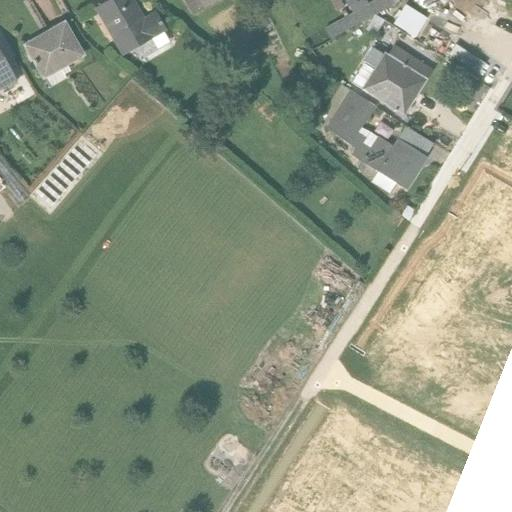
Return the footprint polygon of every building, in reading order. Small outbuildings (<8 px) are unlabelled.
[(112,0),(96,9),(95,10),(122,56),(166,31),(155,12),(142,20),(129,0),(112,0)] [(219,0),(182,0),(192,16),(219,0)] [(351,13),(323,29),(329,41),(358,25),(398,3),(396,0),(374,0),(367,5),(364,0),(342,0),(347,8),(351,13)] [(338,0),(328,0),(336,13),(344,9),(338,0)] [(374,16),(366,30),(376,36),(384,22),(374,16)] [(62,25),(24,47),(48,89),(65,79),(63,76),(69,72),(66,67),(81,58),(62,25)] [(417,78),(423,82),(430,71),(392,47),(386,55),(383,53),(381,55),(371,49),(349,83),(393,110),(392,111),(394,113),(395,111),(402,116),(412,100),(406,95),(417,78)] [(0,90),(15,82),(0,57),(0,90)] [(406,95),(412,100),(423,82),(417,78),(406,95)] [(423,158),(395,141),(392,147),(368,133),(360,129),(374,108),(340,86),(322,114),(330,119),(324,129),(353,149),(350,155),(377,172),(395,184),(403,189),(423,158)] [(395,141),(423,158),(431,145),(404,127),(395,141)] [(395,184),(377,172),(370,183),(388,195),(395,184)]
